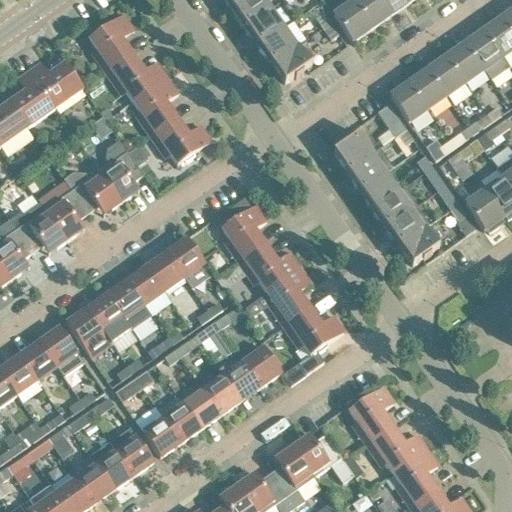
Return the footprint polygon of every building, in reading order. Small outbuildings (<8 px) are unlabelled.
[(223,0),(227,9),(229,13),(247,0),(223,0)] [(270,12),(261,0),(247,0),(229,13),(243,31),(270,12)] [(389,19),(376,0),(359,0),(352,5),(370,32),(389,19)] [(408,6),(404,0),(376,0),(389,19),(408,6)] [(370,32),(352,5),(333,19),(352,45),(370,32)] [(283,31),(270,12),(243,31),(245,35),(255,43),(258,48),(256,49),(256,50),(283,31)] [(511,14),(503,21),(511,33),(511,14)] [(316,21),(323,31),(330,26),(323,16),(316,21)] [(106,77),(133,57),(123,42),(133,35),(132,33),(132,31),(125,21),(123,20),(122,19),(104,31),(101,30),(96,34),(96,37),(88,42),(96,53),(91,56),(106,77)] [(511,53),(511,33),(503,21),(484,34),(503,60),(511,53)] [(339,38),(330,26),(323,31),(331,43),(339,38)] [(296,49),(283,31),(256,50),(258,53),(268,61),(271,66),(270,67),(270,68),(298,48),(298,47),(296,49)] [(503,60),(484,34),(465,47),(484,73),(491,83),(510,70),(503,60)] [(484,73),(465,47),(446,60),(465,87),(484,73)] [(311,59),(311,55),(309,52),(305,51),(301,52),(298,48),(270,68),(272,70),(273,69),(285,86),(294,79),(295,81),(303,76),(302,74),(312,67),(308,63),(311,59)] [(145,74),(133,57),(106,77),(121,98),(126,95),(133,105),(166,82),(165,81),(166,79),(158,68),(156,68),(155,66),(145,74)] [(465,87),(446,60),(428,73),(446,100),(465,87)] [(40,66),(29,74),(55,112),(83,92),(65,66),(48,77),(40,66)] [(446,100),(428,73),(409,87),(427,113),(446,100)] [(55,112),(29,74),(17,82),(25,94),(9,105),(27,131),(55,112)] [(150,140),(178,121),(167,105),(177,98),(176,96),(176,94),(169,84),(167,83),(166,82),(133,105),(140,116),(135,119),(150,140)] [(427,113),(409,87),(390,100),(408,126),(427,113)] [(27,131),(9,105),(0,111),(0,150),(27,131)] [(405,132),(388,108),(377,116),(394,140),(398,138),(405,132)] [(496,111),(487,118),(492,125),(501,118),(496,111)] [(492,125),(487,118),(478,124),(483,131),(492,125)] [(189,137),(178,121),(150,140),(165,161),(170,158),(177,169),(184,164),(187,165),(192,161),(193,158),(211,145),(210,144),(210,142),(202,131),(200,131),(199,129),(189,137)] [(504,123),(495,130),(500,137),(509,130),(504,123)] [(492,143),(500,137),(495,130),(477,143),(484,154),(494,147),(492,143)] [(413,143),(405,132),(398,138),(405,149),(413,143)] [(345,175),(373,155),(371,152),(373,148),(373,144),(371,141),(367,140),(363,141),(360,136),(350,143),(349,141),(341,147),(342,149),(333,155),(345,172),(344,173),(345,175)] [(464,144),(459,137),(450,144),(455,151),(464,144)] [(445,157),(441,150),(436,143),(425,151),(435,164),(445,157)] [(99,175),(121,206),(139,194),(133,186),(143,179),(119,144),(108,152),(106,162),(110,167),(99,175)] [(455,151),(450,144),(441,150),(445,157),(455,151)] [(472,157),(467,149),(458,156),(463,163),(472,157)] [(380,152),(374,156),(373,155),(345,175),(346,176),(347,175),(350,180),(355,191),(357,194),(384,175),(392,170),(380,152)] [(463,163),(458,156),(449,162),(454,169),(463,163)] [(511,159),(496,171),(503,181),(511,193),(511,159)] [(417,165),(424,176),(432,170),(425,160),(417,165)] [(439,181),(432,170),(424,176),(432,186),(439,181)] [(121,206),(99,175),(90,182),(86,176),(74,176),(64,183),(72,194),(88,218),(98,211),(103,219),(121,206)] [(398,194),(384,175),(357,194),(358,195),(360,194),(363,198),(368,210),(370,214),(398,194)] [(511,193),(503,181),(484,194),(503,221),(505,219),(508,223),(511,220),(511,193)] [(384,232),(418,208),(405,189),(398,194),(370,214),(372,217),(380,223),(376,228),(380,234),(383,232),(384,232)] [(78,224),(88,218),(72,194),(44,213),(66,245),(84,232),(78,224)] [(465,208),(484,234),(486,232),(489,236),(500,229),(497,225),(503,221),(484,194),(465,208)] [(443,203),(451,214),(458,209),(451,197),(443,203)] [(66,245),(44,213),(39,206),(22,218),(20,215),(10,223),(17,233),(33,256),(43,249),(48,257),(66,245)] [(426,231),(425,230),(430,226),(418,208),(384,232),(386,235),(393,242),(389,247),(393,253),(398,250),(426,231)] [(239,267),(265,249),(254,233),(266,225),(265,223),(265,222),(258,211),(256,210),(255,209),(237,221),(234,221),(229,224),(228,227),(221,232),(229,243),(224,246),(239,267)] [(466,220),(458,209),(451,214),(459,225),(466,220)] [(17,233),(10,223),(0,229),(0,267),(11,283),(29,271),(23,263),(33,256),(17,233)] [(438,242),(438,237),(436,234),(432,233),(428,234),(426,231),(398,250),(399,252),(400,251),(412,268),(421,262),(423,263),(431,258),(429,256),(439,249),(436,245),(438,242)] [(187,241),(167,256),(185,281),(205,267),(187,241)] [(276,265),(265,249),(239,267),(254,289),(259,285),(266,295),(299,272),(298,271),(299,269),(291,258),(289,258),(288,256),(276,265)] [(185,281),(167,256),(147,270),(164,295),(185,281)] [(0,291),(11,283),(0,267),(0,291)] [(164,295),(147,270),(127,284),(144,309),(164,295)] [(283,330),(309,312),(298,296),(310,288),(309,286),(309,284),(302,274),(300,273),(299,272),(266,295),(273,306),(268,309),(283,330)] [(144,309),(127,284),(106,298),(124,323),(131,333),(151,319),(144,309)] [(124,323),(106,298),(86,312),(104,337),(124,323)] [(218,306),(207,314),(212,321),(223,313),(218,306)] [(104,337),(86,312),(66,326),(91,362),(111,348),(104,337)] [(245,312),(240,316),(245,324),(251,320),(245,312)] [(320,327),(309,312),(283,330),(298,352),(302,348),(310,359),(298,367),(306,378),(324,365),(316,355),(317,354),(320,355),(325,351),(326,348),(344,336),(342,334),(343,332),(335,321),(333,321),(332,319),(320,327)] [(201,328),(212,321),(207,314),(196,321),(201,328)] [(226,318),(215,326),(220,332),(231,325),(226,318)] [(200,346),(220,332),(215,326),(195,340),(200,346)] [(84,365),(59,331),(39,345),(57,370),(63,380),(84,365)] [(178,334),(167,342),(172,349),(183,341),(178,334)] [(180,360),(200,346),(195,340),(175,354),(180,360)] [(161,356),(172,349),(167,342),(156,349),(161,356)] [(57,370),(39,345),(19,359),(37,384),(57,370)] [(264,351),(243,365),(261,390),(281,376),(264,351)] [(169,368),(180,360),(175,354),(165,361),(169,368)] [(37,384),(19,359),(0,372),(0,374),(17,398),(37,384)] [(138,362),(127,370),(132,377),(142,369),(138,362)] [(261,390),(243,365),(223,379),(241,404),(261,390)] [(121,384),(132,377),(127,370),(116,377),(121,384)] [(0,409),(17,398),(0,374),(0,409)] [(153,384),(146,374),(135,382),(142,392),(153,384)] [(221,418),(241,404),(223,379),(203,393),(221,418)] [(122,406),(142,392),(135,382),(115,396),(122,406)] [(366,449),(392,431),(381,415),(393,407),(392,405),(393,403),(385,392),(383,392),(382,391),(364,403),(361,402),(356,406),(356,409),(348,414),(356,425),(351,428),(366,449)] [(201,432),(221,418),(203,393),(183,407),(201,432)] [(90,396),(80,403),(84,410),(95,402),(90,396)] [(74,417),(84,410),(80,403),(69,411),(74,417)] [(98,407),(88,415),(92,421),(103,414),(98,407)] [(181,446),(201,432),(183,407),(163,421),(181,446)] [(72,436),(92,421),(88,415),(68,429),(72,436)] [(60,417),(50,424),(40,431),(44,438),(64,424),(60,417)] [(160,461),(181,446),(163,421),(142,435),(160,461)] [(52,449),(72,436),(68,429),(48,443),(52,449)] [(25,452),(44,438),(40,431),(20,445),(25,452)] [(403,447),(392,431),(366,449),(381,471),(385,467),(393,478),(426,454),(426,453),(426,451),(418,440),(417,440),(415,438),(403,447)] [(133,479),(154,465),(136,440),(130,432),(110,446),(116,454),(133,479)] [(309,437),(292,450),(314,481),(330,470),(342,487),(354,480),(325,438),(315,445),(309,437)] [(32,463),(52,449),(48,443),(28,457),(32,463)] [(314,481),(292,450),(274,462),(280,470),(270,477),(294,511),(305,504),(297,493),(314,481)] [(10,452),(0,458),(0,459),(4,466),(15,458),(10,452)] [(113,493),(133,479),(116,454),(96,468),(113,493)] [(409,511),(410,511),(436,494),(425,478),(437,470),(436,468),(437,466),(429,455),(427,455),(426,454),(393,478),(400,488),(395,491),(409,511)] [(12,477),(32,463),(28,457),(8,471),(12,477)] [(93,508),(113,493),(96,468),(75,482),(93,508)] [(0,486),(12,477),(8,471),(0,476),(0,486)] [(293,511),(294,511),(270,477),(260,484),(254,476),(237,488),(253,511),(269,511),(275,508),(277,511),(293,511)] [(66,511),(86,511),(93,508),(75,482),(55,496),(66,511)] [(36,511),(66,511),(55,496),(49,488),(29,502),(36,511)] [(253,511),(237,488),(219,501),(224,509),(219,511),(253,511)] [(447,510),(436,494),(410,511),(468,511),(462,503),(460,503),(459,501),(447,510)] [(36,511),(29,502),(14,511),(36,511)]
